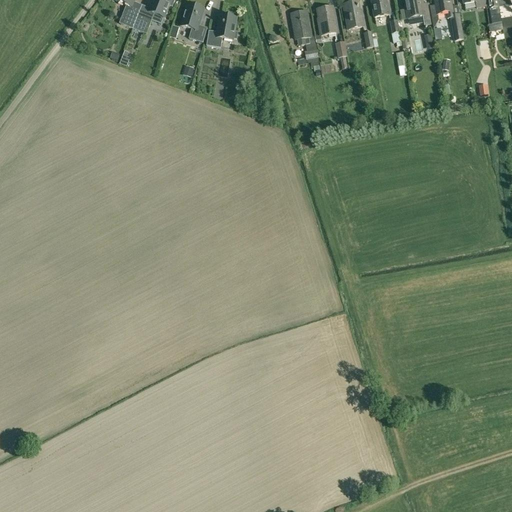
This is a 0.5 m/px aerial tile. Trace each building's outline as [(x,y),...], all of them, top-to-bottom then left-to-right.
[(135,0),(117,0),(117,2),(127,6),(119,25),(133,30),(142,6),(134,3),(135,0)] [(153,0),(150,10),(142,6),(133,30),(147,35),(152,21),(161,25),(163,19),(164,19),(169,6),(172,7),(175,1),(171,0),(153,0)] [(387,10),(385,0),(379,0),(371,2),(374,19),(390,17),(388,10),(387,10)] [(420,0),(405,0),(407,10),(409,20),(423,18),(424,28),(432,26),(433,26),(430,10),(429,4),(422,6),(420,0)] [(436,9),(430,10),(433,26),(432,26),(433,31),(434,31),(439,22),(437,16),(445,14),(446,21),(451,21),(453,35),(454,43),(464,41),(462,34),(462,33),(459,15),(453,17),(453,13),(450,0),(436,0),(434,0),(436,9)] [(485,0),(462,0),(464,6),(475,4),(476,10),(487,8),(485,0)] [(487,0),(489,10),(490,10),(489,11),(492,26),(502,24),(499,9),(498,9),(498,8),(499,8),(498,0),(500,0),(487,0)] [(182,27),(192,30),(189,40),(203,44),(207,29),(199,27),(204,11),(199,9),(200,6),(194,4),(193,7),(188,6),(182,27)] [(362,15),(360,15),(358,4),(344,6),(348,31),(364,28),(362,15)] [(320,21),(318,21),(321,37),(337,35),(332,8),(318,11),(320,21)] [(204,20),(210,22),(213,11),(207,10),(204,20)] [(307,53),(317,51),(315,39),(311,39),(307,13),(292,16),(296,42),(298,42),(299,48),(306,47),(307,53)] [(222,40),(233,42),(233,40),(236,40),(238,34),(234,33),(237,20),(220,17),(217,34),(209,32),(206,47),(221,50),(222,40)] [(392,36),(400,34),(398,22),(390,23),(392,36)] [(367,50),(375,49),(372,34),(364,35),(367,50)] [(401,43),(400,34),(392,36),(394,44),(401,43)] [(433,43),(432,36),(424,38),(425,45),(433,43)] [(346,55),(346,54),(344,44),(336,45),(338,56),(346,55)] [(306,62),(319,59),(317,51),(305,54),(306,62)] [(120,55),(112,53),(110,59),(117,62),(120,55)] [(128,54),(124,53),(122,57),(119,65),(126,68),(129,60),(126,59),(128,54)] [(399,68),(406,67),(403,53),(396,55),(399,68)] [(347,54),(346,54),(346,55),(338,56),(338,60),(340,59),(342,71),(348,70),(346,58),(347,58),(347,54)] [(448,73),(450,62),(444,61),(442,71),(448,73)] [(183,77),(191,79),(194,70),(186,67),(183,77)] [(294,89),(308,86),(306,78),(292,82),(294,89)]
